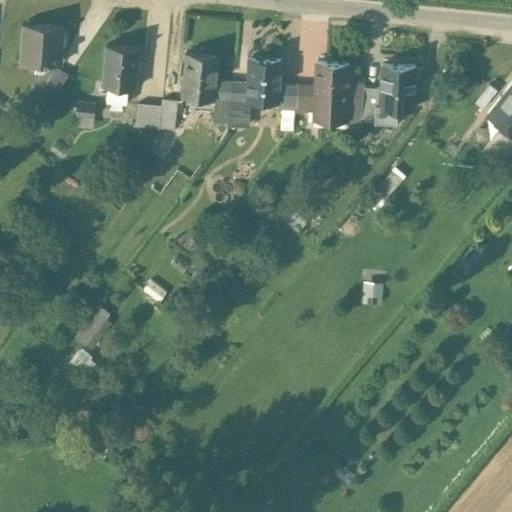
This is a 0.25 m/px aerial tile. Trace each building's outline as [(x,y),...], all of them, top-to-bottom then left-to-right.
[(63,27),(23,23),(20,59),(60,63),(63,27)] [(139,46),(106,43),(103,83),(108,84),(106,100),(127,102),(128,86),(135,87),(139,46)] [(218,55),(187,52),(183,93),(214,96),(214,95),(216,79),(218,55)] [(281,58),(249,56),(248,81),(247,97),(247,98),(279,100),(279,98),(280,82),(281,58)] [(349,61),(317,59),(315,84),(314,110),(314,118),(361,120),(362,103),(347,102),(347,86),(349,61)] [(415,65),(383,63),(381,88),(381,104),(381,105),(413,107),(415,65)] [(55,68),(41,88),(52,96),(67,76),(55,68)] [(231,80),(216,79),(214,95),(230,96),(231,80)] [(248,81),(231,80),(230,96),(247,97),(248,81)] [(298,83),(280,82),(279,98),(296,99),(298,83)] [(315,84),(298,83),(296,99),(295,109),(314,110),(315,84)] [(511,85),(488,116),(503,128),(511,134),(511,85)] [(364,87),(347,86),(347,102),(362,103),(364,87)] [(381,88),(364,87),(362,103),(381,104),(381,88)] [(179,101),(162,99),(162,104),(159,126),(177,128),(179,101)] [(95,102),(77,100),(76,114),(94,115),(95,102)] [(162,104),(138,101),(136,124),(159,126),(162,104)] [(511,134),(503,128),(493,141),(485,136),(477,146),(502,165),(511,151),(511,134)] [(299,228),(316,209),(304,199),(287,217),(299,228)] [(364,300),(383,300),(383,278),(365,278),(364,300)] [(96,345),(112,311),(94,302),(78,337),(96,345)]
